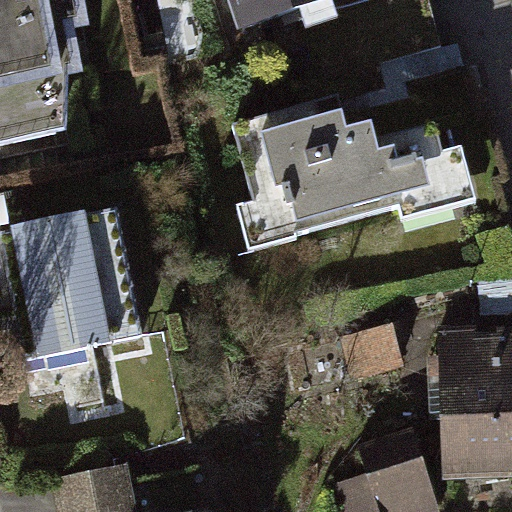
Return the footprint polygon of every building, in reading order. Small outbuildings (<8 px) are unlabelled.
[(61,0),(0,0),(0,143),(86,127),(61,0)] [(334,0),(236,0),(249,35),(336,5),(334,0)] [(344,97),(258,124),(280,194),(239,206),(254,258),(467,192),(441,110),(356,136),(344,97)] [(114,201),(5,222),(32,356),(140,335),(114,201)] [(511,328),(434,332),(441,474),(511,470),(511,328)] [(407,433),(326,461),(344,511),(424,511),(434,509),(407,433)] [(126,461),(61,473),(68,511),(206,511),(204,497),(135,510),(126,461)]
